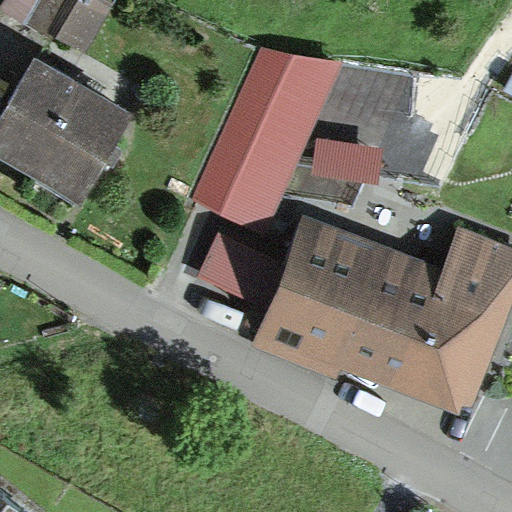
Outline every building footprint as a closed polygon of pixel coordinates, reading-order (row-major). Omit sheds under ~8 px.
[(6,0),(0,11),(0,12),(79,55),(107,4),(99,0),(6,0)] [(257,48),(192,198),(269,234),(338,63),(257,48)] [(0,115),(0,157),(80,205),(135,113),(36,56),(0,115)] [(381,148),(320,139),(315,174),(376,183),(381,148)] [(348,373),(458,414),(464,400),(477,402),(511,306),(511,246),(460,225),(445,264),(301,218),(286,257),(216,231),(201,276),(271,299),(255,344),(340,385),(348,373)] [(26,511),(0,492),(0,511),(26,511)]
